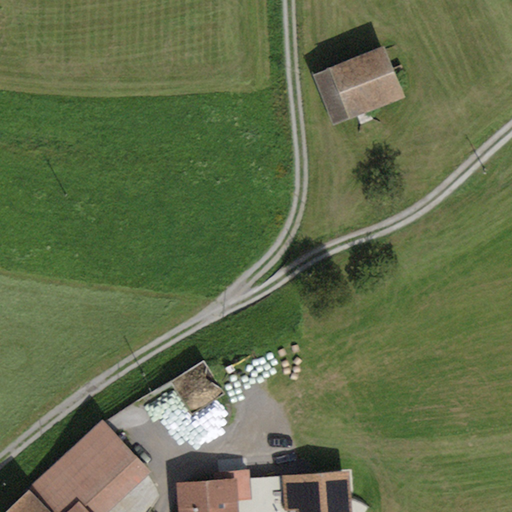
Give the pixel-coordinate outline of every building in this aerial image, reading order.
[(388,53),(323,76),(340,123),(404,100),(388,53)] [(205,363),(173,381),(192,414),(224,397),(205,363)] [(106,511),(150,472),(101,419),(25,489),(28,492),(5,511),(106,511)] [(221,471),(222,479),(175,482),(177,511),(238,511),(238,501),(251,500),(249,469),(221,471)] [(351,511),(349,471),(282,476),(284,511),(295,511),(351,511)]
